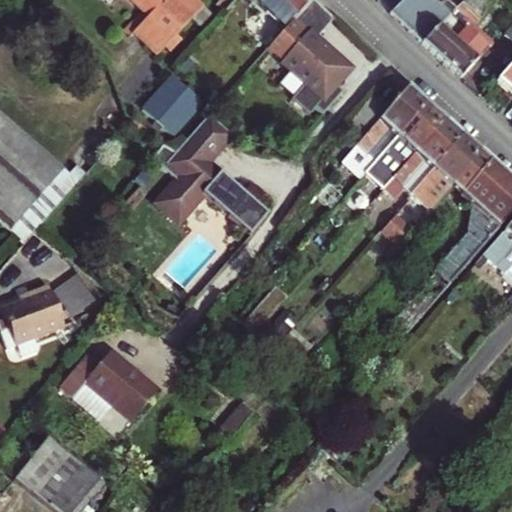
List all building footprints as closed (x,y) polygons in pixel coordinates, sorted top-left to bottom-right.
[(133,0),(147,12),(159,0),(168,0),(191,20),(202,8),(203,6),(196,0),(133,0)] [(268,0),(252,0),(284,30),(291,22),(268,0)] [(268,0),(291,22),(309,0),(268,0)] [(341,92),(333,85),(344,73),(336,65),(340,61),(314,38),(331,18),(311,0),(309,0),(291,22),(284,30),(269,47),(307,81),(290,100),(307,115),(313,108),(321,114),(341,92)] [(389,14),(404,0),(380,0),(377,3),(389,14)] [(434,0),(404,0),(389,14),(398,23),(424,47),(452,16),(457,11),(446,0),(441,6),(434,0)] [(211,16),(202,8),(191,20),(200,28),(211,16)] [(459,81),(487,49),(452,16),(424,47),(459,81)] [(172,23),(147,51),(171,70),(194,42),(172,23)] [(348,69),(340,61),(336,65),(344,73),(348,69)] [(511,64),(496,82),(511,95),(511,64)] [(171,78),(143,111),(172,137),(201,104),(171,78)] [(367,172),(425,103),(408,88),(387,111),(368,133),(345,159),(365,176),(367,172)] [(368,133),(387,111),(377,102),(358,124),(368,133)] [(425,103),(367,172),(385,187),(444,120),(425,103)] [(207,163),(233,134),(227,133),(207,116),(161,168),(176,181),(155,204),(178,224),(202,196),(248,237),(266,215),(207,163)] [(0,233),(1,235),(4,238),(61,173),(0,119),(0,233)] [(444,120),(385,187),(396,197),(403,189),(410,196),(461,136),(444,120)] [(477,151),(461,136),(410,196),(427,210),(447,187),(477,151)] [(511,182),(477,151),(447,187),(470,206),(464,237),(434,271),(450,285),(511,213),(511,182)] [(387,257),(410,230),(393,216),(370,242),(387,257)] [(501,278),(505,274),(511,265),(511,221),(479,260),(501,278)] [(511,280),(505,274),(501,278),(498,281),(511,292),(511,280)] [(385,329),(400,343),(433,306),(447,289),(433,277),(385,329)] [(29,306),(0,315),(0,324),(11,355),(60,337),(46,295),(27,302),(29,306)] [(306,353),(288,338),(273,356),(290,371),(306,353)] [(86,359),(59,389),(70,398),(98,423),(112,407),(120,414),(133,399),(139,393),(147,384),(108,352),(94,367),(86,359)] [(155,391),(147,384),(139,393),(133,399),(141,407),(155,391)] [(139,410),(141,407),(133,399),(120,414),(127,420),(138,408),(139,410)] [(75,463),(46,440),(14,481),(41,503),(66,474),(75,463)] [(209,467),(198,457),(177,482),(189,492),(209,467)] [(79,511),(103,485),(75,463),(66,474),(41,503),(52,511),(79,511)]
